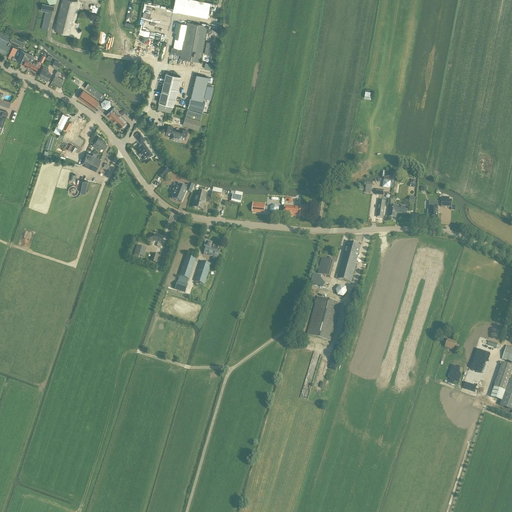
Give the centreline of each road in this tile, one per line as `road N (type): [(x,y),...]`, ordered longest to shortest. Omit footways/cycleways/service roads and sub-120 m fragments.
road 1 (tertiary): [(511,260),(435,231),(300,230),(192,218),(155,197),(94,117),(0,65)]
road 2 (track): [(123,152),(77,260),(67,264),(0,240)]
road 3 (track): [(511,327),(451,511)]
